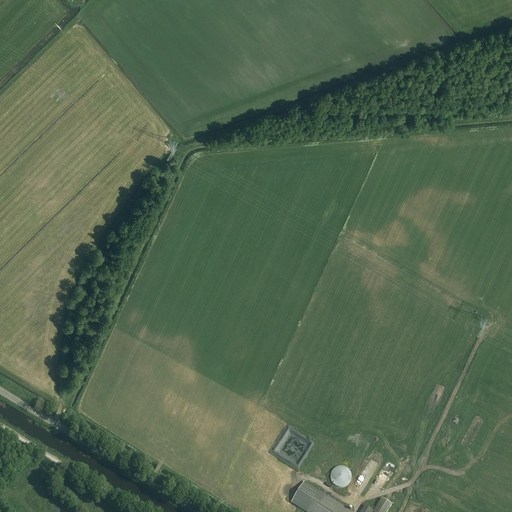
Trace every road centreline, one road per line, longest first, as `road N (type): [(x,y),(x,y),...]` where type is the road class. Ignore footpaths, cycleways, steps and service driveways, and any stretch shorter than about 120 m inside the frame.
road 1 (track): [(511,117),(176,151),(132,201),(76,306),(55,424)]
road 2 (tertiary): [(199,511),(0,390)]
road 3 (unclassified): [(140,511),(0,426)]
